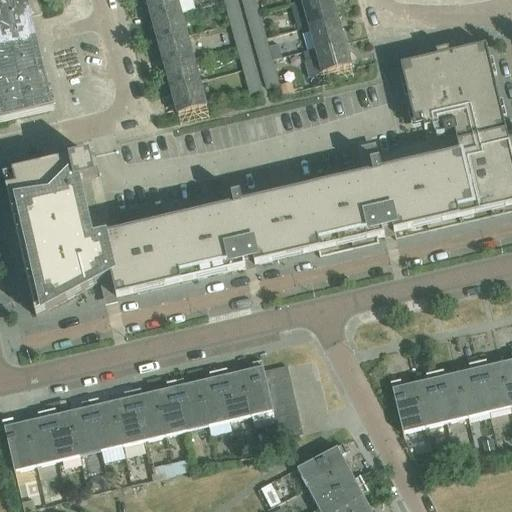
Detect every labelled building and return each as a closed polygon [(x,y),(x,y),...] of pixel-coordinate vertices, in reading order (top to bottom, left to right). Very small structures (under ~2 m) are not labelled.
[(0,0),(0,115),(2,124),(50,113),(23,0),(0,0)] [(177,0),(145,0),(152,22),(182,14),(177,0)] [(235,0),(231,0),(223,2),(228,20),(240,16),(235,0)] [(253,0),(242,3),(247,21),(260,17),(255,0),(253,0)] [(321,0),(303,5),(309,28),(338,20),(332,0),(321,0)] [(152,22),(158,45),(188,37),(182,14),(152,22)] [(309,28),(315,51),(345,43),(338,20),(309,28)] [(242,22),(229,25),(234,43),(246,39),(242,22)] [(249,26),(253,44),(266,40),(261,23),(249,26)] [(158,45),(165,68),(194,60),(188,37),(158,45)] [(315,51),(322,75),(351,67),(345,43),(315,51)] [(248,45),(236,48),(240,66),(253,62),(248,45)] [(255,49),(260,67),(272,63),(268,46),(255,49)] [(416,95),(408,97),(411,111),(419,109),(424,130),(432,128),(435,138),(455,133),(460,156),(382,174),(377,153),(363,156),(368,177),(243,207),(240,196),(231,198),(234,209),(100,240),(95,218),(82,221),(73,185),(92,180),(87,157),(3,177),(35,318),(111,278),(116,300),(246,271),(244,265),(254,263),(255,269),(319,254),(320,260),(379,246),(378,240),(385,238),(383,232),(392,230),(396,243),(511,214),(511,158),(486,47),(401,67),(404,80),(412,78),(416,95)] [(165,68),(171,91),(200,83),(194,60),(165,68)] [(259,85),(254,68),(242,71),(247,89),(259,85)] [(261,73),(266,90),(279,87),(274,69),(261,73)] [(171,91),(177,116),(207,108),(200,83),(171,91)] [(486,362),(477,365),(489,415),(511,410),(501,367),(488,370),(486,362)] [(511,363),(501,367),(511,410),(511,363)] [(254,373),(242,376),(252,420),(274,414),(273,408),(270,397),(267,386),(265,374),(262,364),(253,367),(254,373)] [(471,374),(457,377),(468,421),(489,415),(477,365),(470,366),(471,374)] [(286,369),(265,374),(267,386),(291,380),(288,369),(286,369)] [(227,371),(218,373),(230,425),(252,420),(242,376),(228,379),(227,371)] [(211,383),(198,386),(209,430),(230,425),(218,373),(209,376),(211,383)] [(444,373),(434,375),(446,426),(468,421),(457,377),(446,380),(444,373)] [(429,383),(414,387),(424,431),(446,426),(434,375),(428,377),(429,383)] [(293,391),(291,380),(267,386),(270,397),(293,391)] [(184,382),(175,384),(187,435),(209,430),(198,386),(185,389),(184,382)] [(424,431),(414,387),(403,390),(401,383),(391,385),(403,436),(424,431)] [(168,392),(155,395),(166,440),(187,435),(175,384),(166,386),(168,392)] [(296,403),(293,391),(270,397),(273,408),(296,403)] [(141,392),(132,394),(144,445),(166,440),(155,395),(143,398),(141,392)] [(126,402),(112,405),(122,450),(144,445),(132,394),(124,395),(126,402)] [(98,401),(89,404),(101,455),(122,450),(112,405),(100,408),(98,401)] [(273,408),(274,414),(275,420),(298,414),(296,403),(273,408)] [(83,412),(69,415),(79,460),(101,455),(89,404),(81,405),(83,412)] [(55,411),(46,413),(58,465),(79,460),(69,415),(57,418),(55,411)] [(40,422),(26,426),(36,470),(58,465),(46,413),(38,415),(40,422)] [(298,414),(275,420),(278,431),(301,425),(298,414)] [(2,424),(15,475),(36,470),(26,426),(14,428),(12,421),(2,424)] [(301,425),(278,431),(281,442),(304,437),(301,425)] [(297,471),(308,491),(348,470),(342,458),(348,455),(343,447),(297,471)] [(308,491),(318,511),(364,486),(360,479),(355,482),(348,470),(308,491)] [(318,511),(363,511),(369,509),(363,497),(368,494),(364,486),(318,511)]
